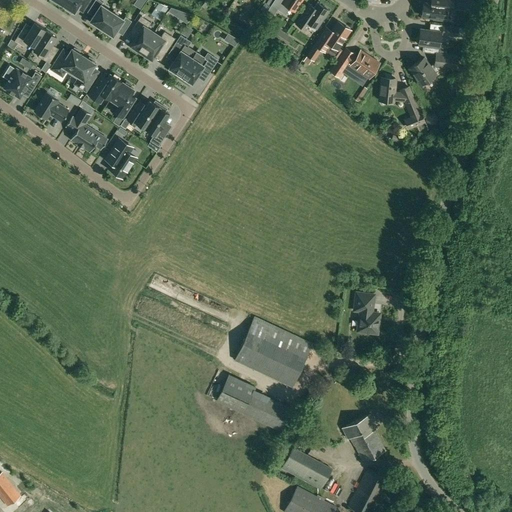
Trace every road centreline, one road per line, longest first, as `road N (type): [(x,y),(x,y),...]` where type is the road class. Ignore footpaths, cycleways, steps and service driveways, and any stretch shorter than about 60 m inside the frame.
road 1 (unclassified): [(456,511),(423,473),(412,425),(434,254),(485,55)]
road 2 (residential): [(0,104),(129,197),(191,111),(27,0)]
